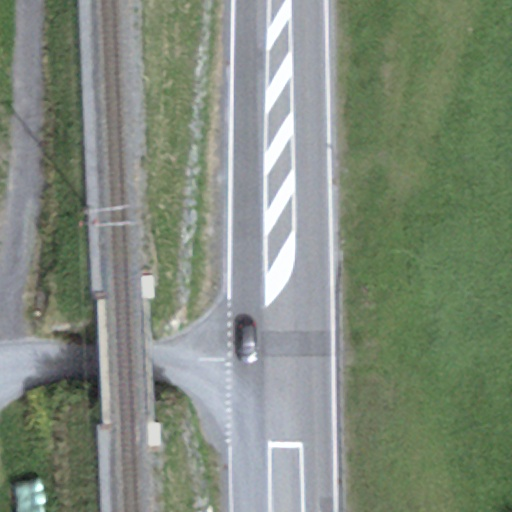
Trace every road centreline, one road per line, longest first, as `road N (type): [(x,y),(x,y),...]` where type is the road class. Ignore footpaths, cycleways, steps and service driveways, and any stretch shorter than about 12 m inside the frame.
road 1 (primary): [(278,0),(287,511)]
road 2 (track): [(281,361),(32,362),(0,369)]
